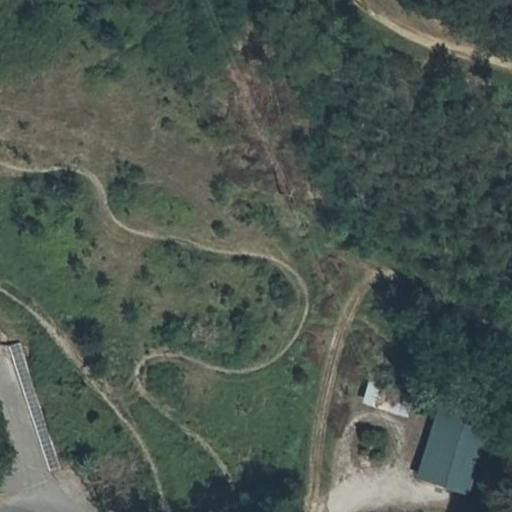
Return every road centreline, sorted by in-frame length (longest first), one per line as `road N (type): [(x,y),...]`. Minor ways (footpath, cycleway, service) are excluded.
road 1 (track): [(511,68),(422,43),(357,0)]
road 2 (track): [(0,385),(40,511)]
